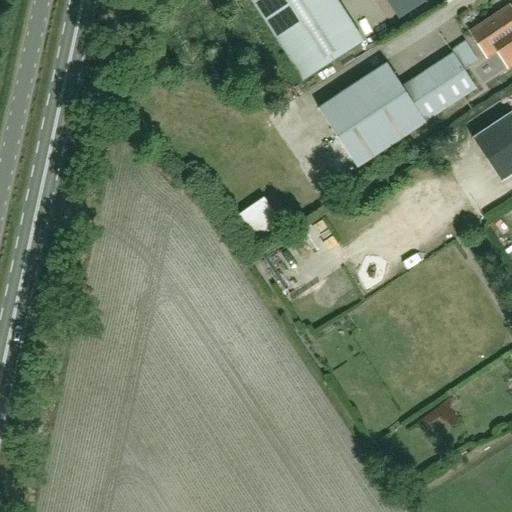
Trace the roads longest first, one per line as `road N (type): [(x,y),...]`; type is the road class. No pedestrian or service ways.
road 1 (primary): [(0,364),(79,0)]
road 2 (unclassified): [(0,186),(40,0)]
